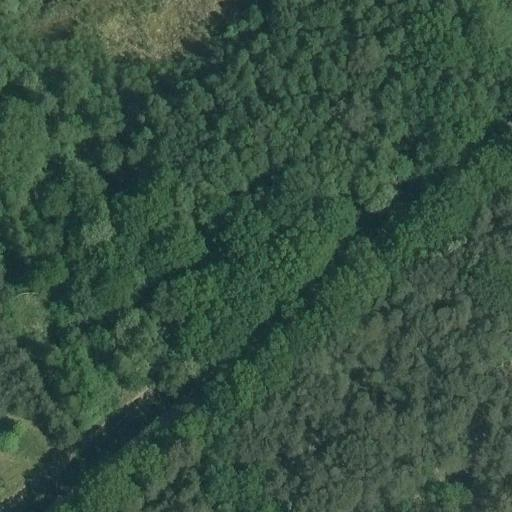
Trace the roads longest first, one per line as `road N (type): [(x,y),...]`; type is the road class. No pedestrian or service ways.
road 1 (track): [(36,511),(511,123)]
road 2 (track): [(502,149),(402,0)]
road 3 (track): [(377,233),(394,252),(489,310),(511,342)]
